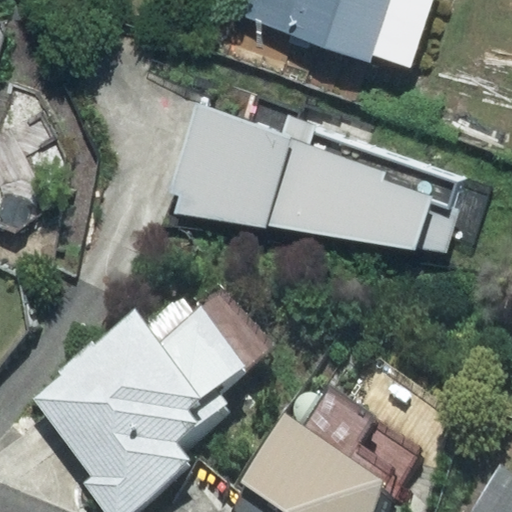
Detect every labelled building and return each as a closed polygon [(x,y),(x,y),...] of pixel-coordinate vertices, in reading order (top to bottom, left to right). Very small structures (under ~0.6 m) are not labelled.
[(258,0),(248,26),(367,71),(371,60),(410,75),(438,0),(258,0)] [(190,105),(171,219),(413,257),(431,203),(190,105)] [(139,334),(28,408),(97,511),(153,511),(194,485),(182,468),(198,457),(190,445),(228,420),(222,410),(251,391),(206,324),(155,358),(139,334)] [(384,511),(385,511),(378,505),(395,483),(360,458),(376,436),(328,401),(296,445),(286,438),(234,509),(185,492),(178,511),(384,511)] [(511,511),(511,473),(491,511),(511,511)]
